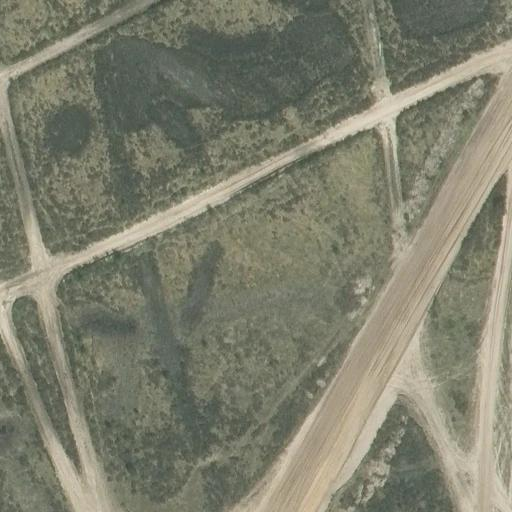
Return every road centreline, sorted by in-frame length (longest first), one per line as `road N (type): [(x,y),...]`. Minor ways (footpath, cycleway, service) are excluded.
road 1 (track): [(0,299),(384,106),(511,59)]
road 2 (track): [(364,0),(407,317),(477,489),(498,511)]
road 3 (track): [(299,511),(511,120)]
road 4 (track): [(0,303),(80,511)]
